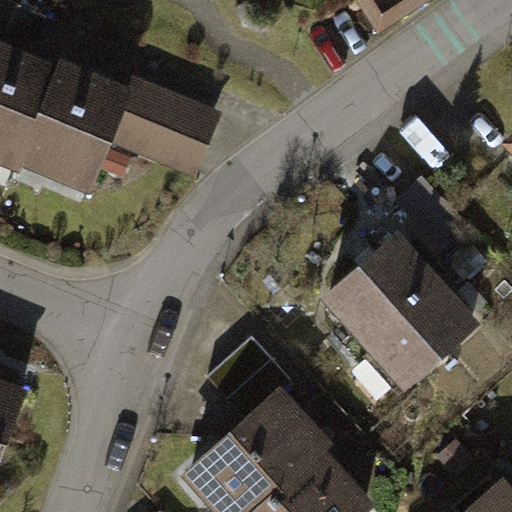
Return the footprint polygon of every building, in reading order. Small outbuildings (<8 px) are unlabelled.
[(0,141),(27,153),(65,62),(0,34),(0,141)] [(27,153),(95,181),(133,91),(65,62),(27,153)] [(208,175),(232,109),(155,81),(131,147),(208,175)] [(473,223),(425,176),(400,201),(447,249),(473,223)] [(396,236),(332,294),(411,381),(475,323),(396,236)] [(213,376),(252,417),(296,377),(257,335),(213,376)] [(0,477),(27,402),(0,392),(0,477)] [(196,474),(231,511),(257,511),(321,453),(330,444),(282,393),(196,474)] [(359,511),(369,503),(321,453),(257,511),(359,511)] [(511,511),(511,494),(501,482),(466,511),(511,511)]
